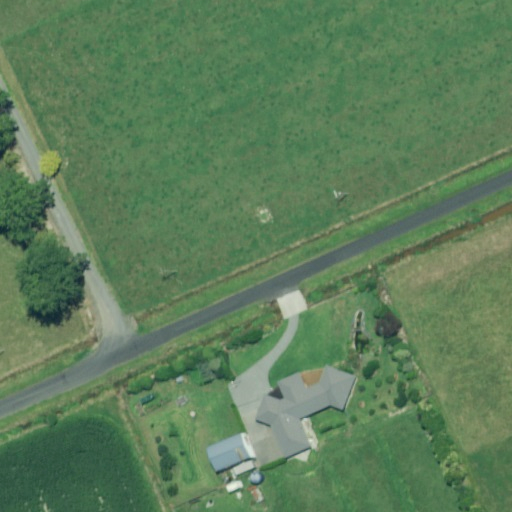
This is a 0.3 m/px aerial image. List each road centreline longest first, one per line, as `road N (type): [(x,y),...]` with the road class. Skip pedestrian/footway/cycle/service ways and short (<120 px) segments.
road 1 (unclassified): [(511,174),(0,405)]
road 2 (unknown): [(127,347),(0,87)]
